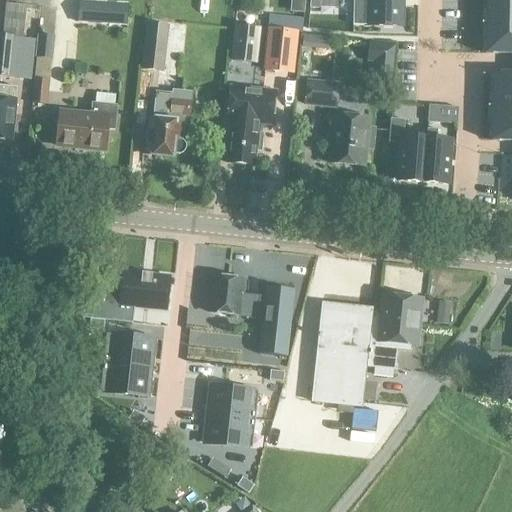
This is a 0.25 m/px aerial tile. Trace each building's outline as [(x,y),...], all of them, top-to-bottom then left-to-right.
[(318,10),(319,0),(309,0),(309,9),(318,10)] [(401,27),(401,0),(352,0),(352,26),(401,27)] [(481,23),(481,24),(491,25),(491,37),(485,37),(485,54),(511,54),(511,74),(492,74),(492,95),(498,95),(497,107),(487,107),(487,108),(497,109),(497,121),(491,121),(491,142),(511,142),(511,184),(511,185),(511,186),(511,0),(485,0),(486,11),(491,11),(491,23),(481,23)] [(78,24),(126,27),(128,5),(79,1),(78,24)] [(291,1),(290,13),(303,14),(304,2),(291,1)] [(22,40),(26,6),(6,4),(3,37),(0,36),(0,77),(31,81),(35,41),(22,40)] [(163,74),(168,26),(146,24),(141,72),(163,74)] [(257,65),(261,29),(235,27),(231,62),(257,65)] [(297,76),(302,36),(272,32),(268,72),(297,76)] [(52,60),(54,37),(37,35),(35,58),(52,60)] [(394,47),(369,45),(368,62),(392,64),(394,47)] [(348,67),(348,49),(339,48),(339,67),(348,67)] [(48,82),(34,81),(32,97),(46,98),(48,82)] [(303,107),(337,111),(339,84),(306,81),(303,107)] [(17,88),(2,87),(0,104),(0,141),(11,143),(17,88)] [(229,124),(262,128),(272,129),(275,95),(232,90),(228,124),(229,124)] [(187,147),(185,142),(179,141),(180,123),(185,123),(187,102),(169,100),(168,111),(153,110),(152,119),(147,120),(144,155),(170,158),(170,154),(182,155),(186,152),(187,147)] [(90,104),(89,116),(57,114),(54,147),(104,151),(105,131),(113,131),(115,106),(90,104)] [(457,124),(458,108),(445,107),(444,123),(457,124)] [(362,167),(367,120),(332,116),(326,163),(362,167)] [(398,182),(422,183),(426,139),(403,137),(405,120),(390,119),(389,143),(401,144),(398,182)] [(224,149),(228,150),(227,166),(253,168),(255,152),(261,153),(263,135),(261,135),(262,128),(229,124),(228,131),(226,131),(224,149)] [(449,141),(426,139),(422,183),(446,185),(449,141)] [(121,305),(165,310),(168,279),(151,277),(151,275),(141,274),(141,276),(124,274),(121,305)] [(211,278),(207,314),(238,318),(238,317),(260,319),(256,356),(285,359),(292,292),(290,292),(290,296),(264,293),(264,289),(263,289),(262,300),(240,298),(242,281),(211,278)] [(381,313),(371,312),(365,367),(394,370),(396,350),(409,351),(410,346),(417,347),(422,300),(382,296),(381,313)] [(312,402),(360,408),(365,367),(371,312),(371,310),(322,305),(319,335),(317,334),(316,338),(319,338),(312,402)] [(90,320),(89,330),(103,331),(104,321),(90,320)] [(109,349),(104,348),(103,364),(150,369),(153,340),(111,335),(109,349)] [(101,379),(106,380),(105,393),(147,397),(150,369),(103,364),(101,379)] [(270,371),(269,381),(283,383),(284,373),(270,371)] [(210,387),(207,416),(255,420),(256,405),(251,404),(253,391),(210,387)] [(352,410),(352,415),(350,430),(375,432),(377,412),(352,410)] [(133,411),(128,420),(140,427),(145,418),(133,411)] [(253,436),(255,420),(207,416),(204,444),(247,449),(248,435),(253,436)] [(0,470),(9,468),(5,457),(0,458),(0,470)] [(242,478),(236,487),(248,494),(253,486),(242,478)] [(0,511),(24,511),(16,485),(0,490),(0,511)]
